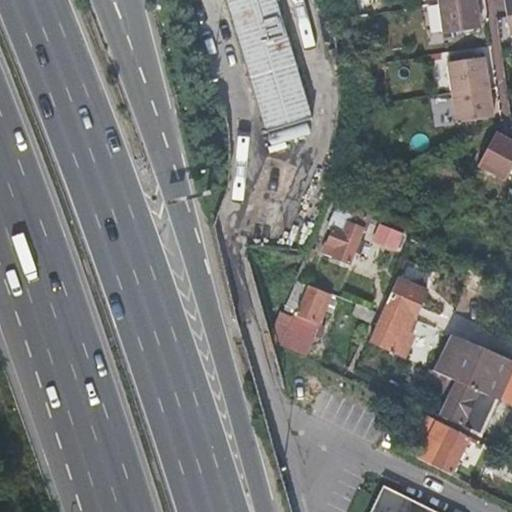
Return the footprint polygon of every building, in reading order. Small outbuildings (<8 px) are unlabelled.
[(217,0),(252,133),(306,119),(281,21),(294,18),(289,0),(217,0)] [(477,0),(447,0),(438,1),(443,32),(481,26),(477,0)] [(451,90),(488,85),(484,55),(447,60),(451,90)] [(455,120),(473,117),(492,115),(488,85),(451,90),(455,120)] [(303,122),(261,133),(265,147),(307,136),(303,122)] [(511,162),(511,140),(508,138),(495,131),(475,164),(502,179),(511,162)] [(323,248),(327,250),(344,213),(342,200),(330,225),(332,227),(323,248)] [(344,213),(366,222),(370,212),(342,200),(344,213)] [(348,260),(351,255),(353,250),(358,252),(363,239),(360,237),(366,222),(344,213),(327,250),(348,260)] [(393,249),(399,236),(381,226),(380,227),(374,239),(393,249)] [(417,246),(402,278),(423,287),(438,255),(417,246)] [(404,331),(413,309),(423,287),(402,278),(397,276),(367,342),(399,357),(410,334),(404,331)] [(285,344),(312,283),(298,277),(270,337),(285,344)] [(324,289),(312,283),(285,344),(287,345),(297,350),(306,333),(309,334),(317,320),(311,317),(324,289)] [(311,317),(317,320),(329,291),(324,289),(311,317)] [(436,357),(432,368),(455,378),(447,395),(440,412),(460,422),(459,426),(480,437),(511,362),(511,358),(448,331),(441,345),(472,359),(468,370),(436,357)] [(432,368),(428,376),(424,384),(447,395),(455,378),(432,368)] [(420,432),(430,436),(439,441),(435,450),(421,444),(415,456),(450,474),(467,437),(427,417),(420,432)] [(422,511),(381,491),(370,511),(422,511)]
